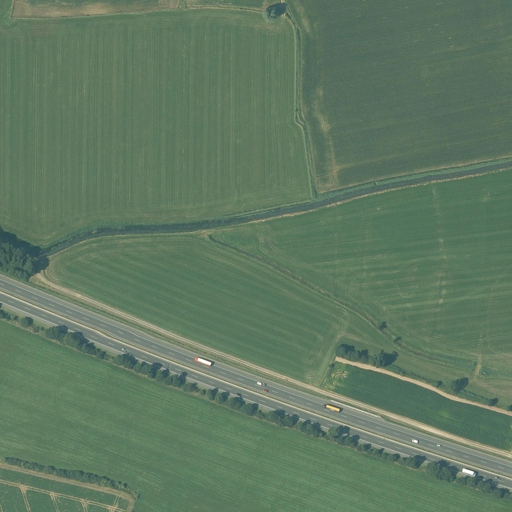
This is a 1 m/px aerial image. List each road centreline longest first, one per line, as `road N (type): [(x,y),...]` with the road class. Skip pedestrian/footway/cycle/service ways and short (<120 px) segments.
road 1 (motorway): [(0,298),(299,417),(511,487)]
road 2 (motorway): [(511,472),(304,404),(0,286)]
